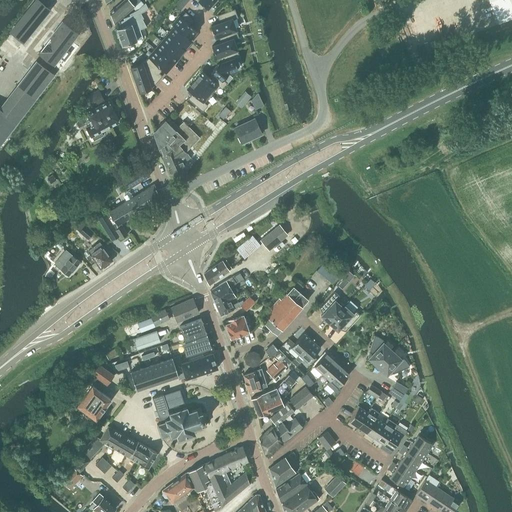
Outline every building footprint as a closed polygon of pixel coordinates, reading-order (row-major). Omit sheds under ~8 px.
[(139,0),(124,0),(110,12),(114,24),(115,23),(140,1),(139,0)] [(212,6),(217,0),(216,0),(198,0),(198,1),(205,7),(207,8),(210,5),(212,6)] [(511,0),(490,0),(500,23),(511,18),(511,0)] [(184,6),(178,1),(175,4),(181,9),(184,6)] [(116,28),(122,45),(142,38),(139,30),(146,27),(143,19),(143,18),(138,9),(130,14),(131,16),(124,19),(125,20),(120,22),(121,27),(116,28)] [(217,16),(218,16),(220,23),(211,26),(215,38),(219,36),(235,29),(232,19),(237,17),(234,9),(217,16)] [(173,24),(192,41),(192,40),(190,38),(197,30),(190,25),(194,21),(193,20),(185,13),(181,17),(180,16),(173,24)] [(39,52),(38,53),(54,65),(60,57),(64,61),(71,52),(66,49),(78,34),(62,22),(50,38),(52,50),(39,52)] [(169,34),(185,48),(192,41),(173,24),(173,25),(175,27),(169,34)] [(236,49),(233,39),(238,37),(235,29),(219,36),(221,43),(212,46),(216,57),(220,56),(219,56),(236,49)] [(162,42),(179,56),(185,48),(169,34),(162,42)] [(172,64),(179,56),(162,42),(155,49),(172,64)] [(155,49),(149,57),(165,72),(172,64),(155,49)] [(219,56),(220,56),(222,63),(218,64),(212,71),(226,83),(227,83),(223,80),(228,73),(237,70),(234,59),(239,57),(236,49),(219,56)] [(131,67),(135,78),(155,71),(162,76),(161,75),(159,73),(162,69),(165,72),(149,57),(148,58),(149,58),(145,62),(142,63),(141,63),(131,66),(131,67)] [(162,76),(155,71),(135,78),(140,93),(141,92),(151,89),(162,76)] [(212,71),(210,74),(208,76),(204,72),(202,71),(195,80),(211,94),(218,85),(222,89),(226,83),(212,71)] [(189,99),(203,111),(207,105),(203,102),(211,94),(195,80),(187,89),(189,91),(192,94),(191,95),(188,99),(189,99)] [(0,143),(34,98),(18,86),(0,109),(0,143)] [(86,96),(92,107),(104,100),(98,90),(86,96)] [(245,91),(241,95),(247,100),(250,96),(245,91)] [(257,92),(251,100),(255,109),(264,105),(257,92)] [(91,136),(94,141),(103,136),(101,132),(110,127),(109,126),(118,121),(114,114),(115,113),(115,112),(113,113),(112,111),(113,110),(113,109),(112,109),(108,102),(94,109),(93,108),(80,116),(76,123),(78,128),(86,124),(87,127),(86,128),(91,136)] [(235,128),(242,143),(262,134),(255,119),(235,128)] [(165,120),(154,131),(159,147),(168,141),(166,139),(178,127),(178,126),(175,129),(166,121),(165,120)] [(168,141),(159,147),(160,153),(162,157),(166,167),(167,169),(173,183),(188,175),(183,164),(191,158),(186,151),(199,138),(189,128),(189,127),(183,122),(178,127),(166,139),(168,141)] [(125,179),(130,188),(150,175),(146,166),(125,179)] [(53,175),(48,178),(51,183),(56,180),(53,175)] [(109,208),(96,216),(112,240),(118,236),(120,238),(127,234),(122,226),(119,228),(117,225),(159,200),(154,185),(133,197),(129,192),(127,192),(124,193),(124,196),(127,201),(110,211),(109,208)] [(79,221),(74,227),(80,231),(88,239),(93,233),(85,226),(79,221)] [(263,238),(271,247),(289,232),(281,222),(263,238)] [(252,236),(234,251),(242,260),(260,245),(258,242),(252,236)] [(93,246),(94,247),(88,251),(90,254),(101,268),(102,267),(103,268),(105,267),(107,265),(106,264),(112,260),(106,252),(107,252),(99,242),(93,246)] [(66,250),(54,263),(69,275),(80,262),(66,250)] [(232,268),(225,259),(204,274),(209,284),(232,268)] [(323,262),(316,270),(332,283),(338,275),(323,262)] [(269,276),(276,284),(285,275),(278,268),(269,276)] [(210,290),(216,304),(225,298),(227,301),(229,300),(234,297),(229,287),(243,279),(240,273),(210,290)] [(346,278),(339,286),(343,289),(349,282),(346,278)] [(371,279),(365,285),(369,289),(375,283),(371,279)] [(280,300),(279,298),(270,308),(272,309),(266,316),(267,316),(262,322),(277,334),(281,329),(282,329),(302,307),(301,307),(308,299),(293,286),(286,294),(286,293),(280,300)] [(321,315),(329,323),(345,306),(337,299),(339,296),(334,291),(320,308),(324,312),(321,315)] [(249,296),(240,305),(241,306),(246,311),(255,302),(249,296)] [(198,313),(192,298),(171,307),(177,321),(198,313)] [(225,298),(216,304),(220,315),(234,309),(241,306),(240,305),(239,302),(232,306),(229,300),(227,301),(225,298)] [(345,306),(329,323),(337,330),(341,327),(345,331),(360,315),(355,310),(352,313),(345,306)] [(138,324),(141,331),(155,326),(170,319),(165,309),(151,316),(152,318),(138,324)] [(226,324),(231,339),(249,332),(243,316),(229,320),(229,323),(226,324)] [(179,326),(185,342),(199,337),(198,335),(206,332),(201,318),(179,326)] [(156,331),(133,338),(137,349),(160,342),(156,331)] [(199,337),(185,342),(182,343),(186,356),(211,347),(206,332),(198,335),(199,337)] [(291,347),(299,354),(312,340),(304,333),(304,332),(294,343),(290,339),(287,343),(291,347),(291,348),(291,347)] [(372,362),(377,367),(392,351),(383,343),(385,341),(382,339),(381,338),(379,337),(378,336),(376,335),(374,335),(369,352),(372,354),(369,358),(372,361),(372,362)] [(320,347),(312,340),(295,359),(300,363),(304,358),(307,361),(307,362),(321,347),(320,347)] [(265,350),(271,356),(273,354),(278,349),(272,343),(265,350)] [(278,349),(273,354),(280,361),(285,356),(278,349)] [(392,351),(377,367),(383,372),(383,371),(387,375),(390,371),(393,374),(409,367),(408,365),(408,363),(407,362),(405,360),(404,359),(402,357),(400,358),(392,351)] [(181,363),(174,365),(178,376),(179,379),(185,377),(185,378),(217,368),(212,352),(181,363)] [(314,366),(322,373),(334,360),(326,353),(314,366)] [(172,358),(161,361),(167,379),(178,376),(174,365),(173,361),(172,358)] [(322,373),(330,380),(341,367),(334,360),(322,373)] [(161,361),(151,365),(157,383),(167,379),(161,361)] [(269,373),(273,378),(285,367),(281,362),(269,373)] [(98,364),(91,374),(106,385),(113,375),(98,364)] [(151,365),(141,368),(147,386),(157,383),(151,365)] [(341,367),(330,380),(330,381),(327,384),(338,394),(341,389),(338,387),(349,374),(341,367)] [(141,368),(130,372),(136,390),(147,386),(141,368)] [(261,369),(243,375),(249,393),(261,389),(260,387),(266,385),(261,369)] [(306,373),(301,378),(309,387),(314,383),(306,373)] [(295,380),(288,374),(276,388),(251,398),(251,399),(258,416),(283,405),(281,400),(294,387),(291,385),(295,380)] [(396,381),(392,387),(403,394),(407,389),(396,381)] [(92,385),(77,405),(95,419),(111,399),(92,385)] [(367,391),(377,398),(378,397),(381,391),(371,385),(367,391)] [(289,398),(297,408),(313,395),(305,386),(289,398)] [(403,394),(392,387),(388,392),(400,400),(403,394)] [(158,417),(160,423),(165,421),(164,419),(170,417),(168,412),(169,412),(167,408),(168,408),(184,402),(182,398),(181,394),(179,389),(163,394),(152,397),(156,411),(158,417)] [(381,391),(378,397),(383,400),(386,395),(381,391)] [(323,401),(327,406),(332,402),(328,397),(323,401)] [(276,425),(273,428),(282,421),(294,410),(288,403),(270,418),(276,425)] [(170,437),(176,436),(177,440),(196,434),(194,429),(207,425),(201,407),(188,411),(186,406),(168,412),(170,417),(164,419),(165,421),(160,423),(157,424),(161,438),(170,435),(170,437)] [(349,421),(358,427),(367,412),(359,406),(349,421)] [(358,427),(366,432),(376,418),(379,413),(371,407),(367,412),(358,427)] [(285,426),(282,421),(273,428),(282,442),(302,427),(295,418),(285,426)] [(366,432),(375,438),(384,423),(376,418),(366,432)] [(375,438),(383,444),(396,424),(388,418),(384,423),(375,438)] [(396,424),(383,444),(392,449),(401,436),(402,437),(407,431),(396,424)] [(95,436),(80,452),(88,459),(104,442),(114,448),(122,434),(108,426),(100,439),(95,436)] [(273,428),(272,426),(259,438),(267,458),(268,457),(267,457),(283,443),(282,442),(273,428)] [(318,438),(327,449),(335,442),(327,431),(318,438)] [(418,434),(412,443),(427,453),(433,444),(422,437),(425,433),(421,431),(418,435),(418,434)] [(135,442),(122,434),(114,448),(127,455),(135,442)] [(137,443),(135,442),(127,455),(138,462),(147,447),(138,442),(137,443)] [(412,443),(407,452),(421,461),(427,453),(412,443)] [(224,455),(205,463),(223,505),(249,484),(245,472),(230,484),(225,471),(248,461),(243,446),(224,455)] [(147,447),(138,462),(148,468),(157,453),(147,447)] [(334,453),(338,458),(344,453),(340,448),(334,453)] [(79,451),(74,456),(84,465),(89,460),(88,459),(80,452),(79,451)] [(407,452),(401,460),(416,470),(421,461),(407,452)] [(74,456),(69,461),(73,465),(80,470),(84,465),(74,456)] [(95,464),(100,469),(107,461),(102,457),(95,464)] [(269,468),(275,486),(294,473),(284,458),(269,468)] [(401,460),(395,469),(410,478),(416,470),(401,460)] [(107,461),(100,469),(104,473),(111,465),(107,461)] [(187,472),(186,473),(192,485),(193,487),(195,491),(204,488),(214,510),(222,506),(223,505),(205,463),(203,464),(204,465),(200,466),(187,472),(186,472),(187,472)] [(82,475),(73,467),(61,480),(70,489),(82,475)] [(410,478),(395,469),(390,478),(404,487),(410,478)] [(119,470),(112,477),(117,482),(124,474),(119,470)] [(193,487),(192,485),(186,473),(174,481),(183,495),(184,497),(187,495),(185,493),(193,487)] [(307,484),(299,473),(276,489),(281,502),(307,484)] [(344,482),(336,474),(323,487),(331,495),(344,482)] [(129,479),(122,487),(127,492),(134,484),(129,479)] [(415,494),(427,502),(437,487),(425,479),(415,494)] [(178,498),(183,495),(174,481),(163,490),(162,493),(165,497),(168,497),(172,503),(174,502),(175,504),(180,500),(178,498)] [(282,503),(281,503),(284,511),(300,511),(319,499),(317,496),(313,490),(311,492),(307,485),(282,503)] [(427,502),(438,510),(448,495),(437,487),(427,502)] [(396,489),(390,499),(405,509),(412,499),(396,489)] [(93,510),(95,511),(111,511),(115,507),(99,493),(93,500),(96,504),(93,508),(94,509),(93,510)] [(265,511),(259,494),(256,494),(255,495),(246,504),(237,511),(265,511)] [(448,495),(438,510),(441,511),(453,511),(460,503),(448,495)] [(390,499),(384,508),(390,511),(403,511),(405,509),(390,499)] [(327,511),(332,508),(327,501),(322,505),(314,511),(327,511)]
